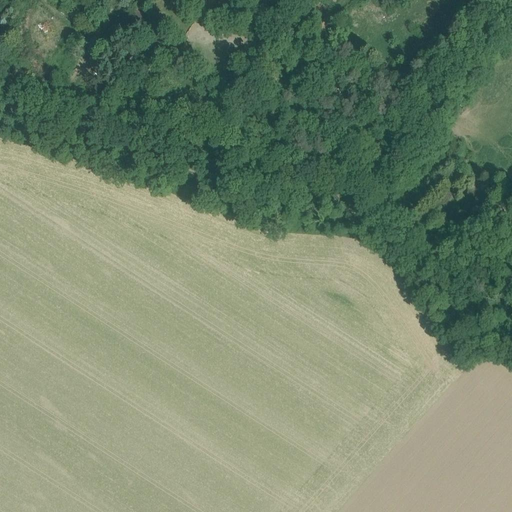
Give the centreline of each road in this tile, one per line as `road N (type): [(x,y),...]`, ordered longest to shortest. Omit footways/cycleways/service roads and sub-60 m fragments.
road 1 (track): [(0,108),(289,210),(374,218),(409,236),(433,263),(452,264)]
road 2 (track): [(285,0),(502,192)]
road 3 (track): [(51,123),(131,0)]
